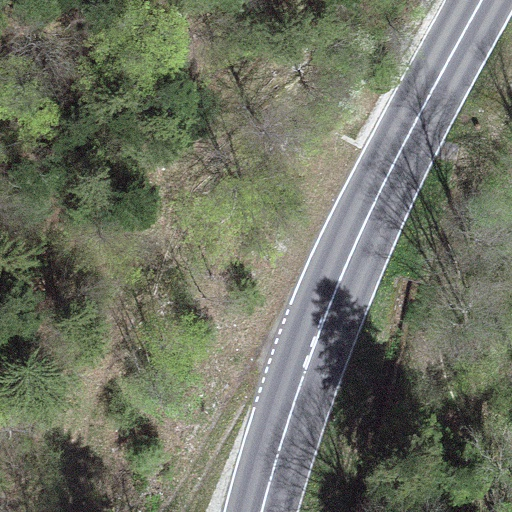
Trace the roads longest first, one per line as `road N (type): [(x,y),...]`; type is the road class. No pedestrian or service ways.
road 1 (track): [(448,59),(280,91),(194,171),(105,378),(68,511)]
road 2 (primary): [(262,511),(343,267),(481,0)]
